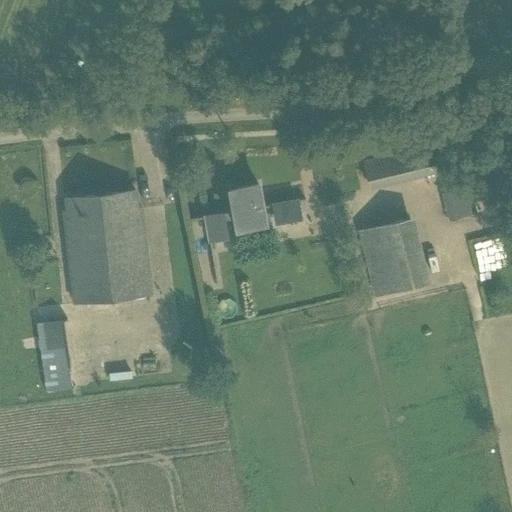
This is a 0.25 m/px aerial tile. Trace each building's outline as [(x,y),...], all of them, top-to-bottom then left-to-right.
[(370,187),(439,171),(433,150),(365,167),(370,187)] [(305,200),(305,199),(262,206),(258,184),(229,189),(233,211),(197,218),(197,219),(205,218),(211,254),(213,254),(210,240),(226,237),(223,221),(235,219),(236,229),(265,224),(263,214),(274,212),(276,221),(300,217),(297,201),(305,200)] [(444,194),(450,219),(469,215),(462,189),(444,194)] [(68,211),(64,211),(66,231),(76,307),(153,297),(141,207),(137,207),(135,190),(66,198),(68,211)] [(425,283),(409,219),(360,231),(376,295),(425,283)] [(66,306),(33,311),(39,350),(45,391),(78,386),(72,345),(66,306)]
